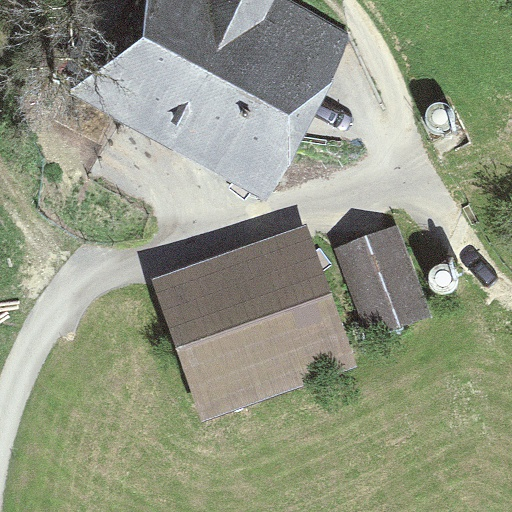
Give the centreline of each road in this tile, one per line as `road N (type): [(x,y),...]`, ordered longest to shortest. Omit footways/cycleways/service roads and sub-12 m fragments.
road 1 (track): [(398,178),(349,206),(76,282)]
road 2 (track): [(398,178),(395,109),(379,54),(335,0)]
road 3 (track): [(511,296),(398,178)]
road 4 (track): [(76,282),(0,182)]
